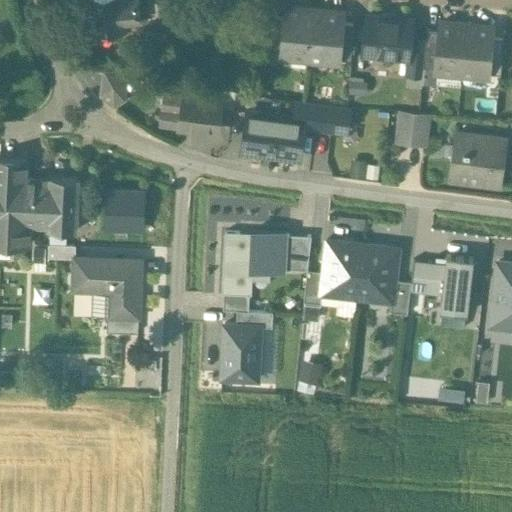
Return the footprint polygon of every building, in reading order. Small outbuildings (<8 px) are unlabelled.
[(138,0),(91,0),(94,25),(95,26),(96,35),(115,34),(114,24),(123,23),(123,22),(139,20),(138,13),(139,13),(138,0)] [(312,9),(286,6),(281,51),(281,53),(308,56),(312,9)] [(343,11),(312,9),(308,56),(339,59),(339,57),(342,21),(343,11)] [(412,18),(367,14),(363,50),(407,54),(408,54),(410,36),(412,18)] [(285,16),(273,15),(269,50),(281,51),(285,16)] [(354,22),(342,21),(339,57),(351,59),(354,22)] [(466,23),(440,21),(439,31),(435,67),(435,69),(462,71),(466,23)] [(493,26),(466,23),(462,71),(488,74),(492,36),(493,26)] [(439,31),(427,30),(426,37),(423,65),(435,67),(439,31)] [(426,37),(410,36),(408,54),(407,54),(406,71),(423,73),(423,65),(426,37)] [(504,37),(492,36),(488,72),(500,73),(504,37)] [(126,73),(105,70),(101,94),(114,103),(123,97),(126,73)] [(236,90),(222,88),(220,98),(223,99),(222,106),(232,107),(232,110),(233,110),(236,90)] [(220,98),(164,91),(160,123),(216,130),(219,109),(222,106),(223,99),(220,98)] [(319,102),(301,99),(298,117),(304,117),(303,126),(315,128),(319,102)] [(348,105),(319,102),(315,128),(345,132),(348,105)] [(298,117),(246,110),(241,148),(299,155),(303,126),(304,117),(298,117)] [(427,112),(401,110),(398,137),(424,142),(427,112)] [(496,136),(457,130),(450,175),(498,183),(502,154),(494,152),(496,136)] [(30,224),(32,178),(27,178),(27,159),(0,157),(0,242),(29,243),(30,224)] [(354,158),(352,172),(378,175),(380,161),(354,158)] [(50,179),(48,225),(48,228),(76,229),(78,176),(50,175),(50,179)] [(32,178),(30,224),(48,225),(50,179),(32,178)] [(107,187),(105,225),(143,227),(145,188),(107,187)] [(286,231),(252,229),(252,231),(225,230),(222,291),(224,292),(249,293),(251,293),(253,267),(284,269),(284,266),(286,233),(286,231)] [(311,235),(286,233),(284,266),(307,268),(311,235)] [(363,242),(327,238),(323,269),(321,287),(339,289),(338,294),(356,296),(363,242)] [(398,246),(363,242),(356,296),(374,298),(375,293),(393,295),(395,278),(398,246)] [(36,243),(35,257),(48,258),(49,243),(36,243)] [(441,292),(440,309),(467,312),(474,256),(446,253),(445,262),(441,292)] [(141,257),(75,255),(74,288),(108,289),(107,315),(139,316),(141,257)] [(410,288),(441,292),(445,262),(414,258),(411,280),(410,288)] [(511,262),(498,261),(491,323),(508,325),(509,317),(511,317),(511,262)] [(320,301),(321,287),(323,269),(307,268),(303,300),(320,301)] [(411,280),(395,278),(393,295),(391,310),(408,312),(410,288),(411,280)] [(95,309),(95,289),(75,289),(74,309),(95,309)] [(237,309),(248,309),(249,293),(224,292),(223,308),(237,309)] [(237,309),(236,323),(260,324),(260,325),(272,326),(273,310),(248,309),(237,309)] [(107,315),(106,331),(139,332),(139,316),(107,315)] [(236,323),(224,322),(222,376),(257,378),(260,325),(260,324),(236,323)] [(320,362),(305,358),(300,379),(315,382),(320,362)] [(476,400),(487,401),(489,381),(478,379),(476,400)]
